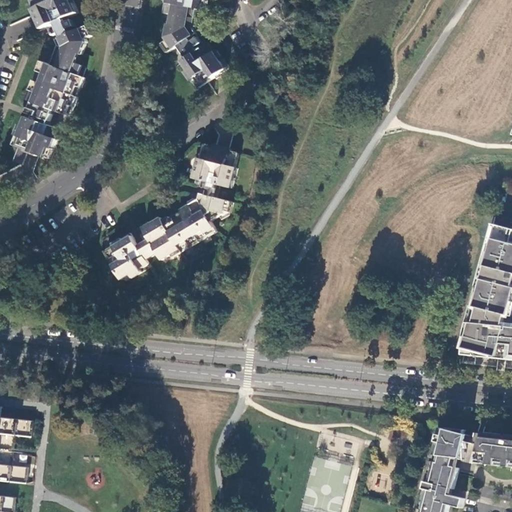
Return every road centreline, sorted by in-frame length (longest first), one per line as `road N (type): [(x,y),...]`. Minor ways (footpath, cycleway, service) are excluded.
road 1 (tertiary): [(0,350),(511,407)]
road 2 (tertiary): [(511,386),(0,330)]
road 3 (residential): [(108,125),(187,136),(258,88),(272,61),(246,21)]
road 4 (residential): [(108,125),(92,163),(0,228)]
road 5 (residential): [(130,0),(108,125)]
